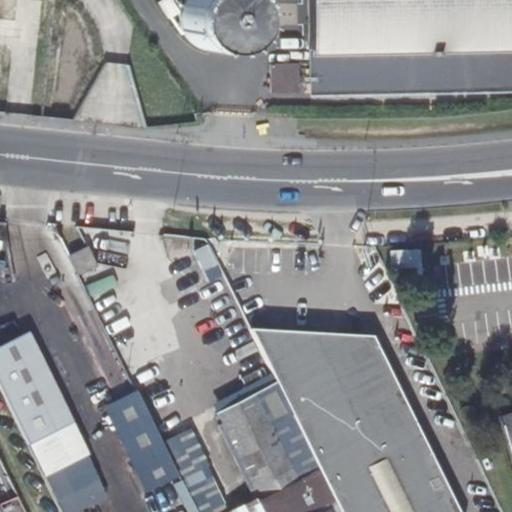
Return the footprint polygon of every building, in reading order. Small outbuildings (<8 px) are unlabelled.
[(182,0),(182,2),(179,12),(179,22),(183,31),(189,39),(197,45),(207,47),(217,47),(227,43),(235,37),(240,29),(243,19),(242,9),(239,0),(182,0)] [(510,86),(507,0),(305,0),(309,91),(510,86)] [(63,62),(65,29),(48,26),(45,60),(63,62)] [(295,92),(296,64),(266,65),(268,93),(295,92)] [(44,70),(38,117),(83,122),(87,76),(44,70)] [(65,255),(75,273),(94,263),(85,245),(65,255)] [(201,272),(214,266),(205,245),(191,251),(201,272)] [(334,511),(452,511),(356,315),(242,325),(334,511)] [(24,333),(0,344),(0,395),(25,445),(69,423),(24,333)] [(210,411),(253,497),(291,479),(248,393),(210,411)] [(69,423),(25,445),(40,474),(84,452),(69,423)] [(332,511),(314,476),(237,511),(332,511)]
